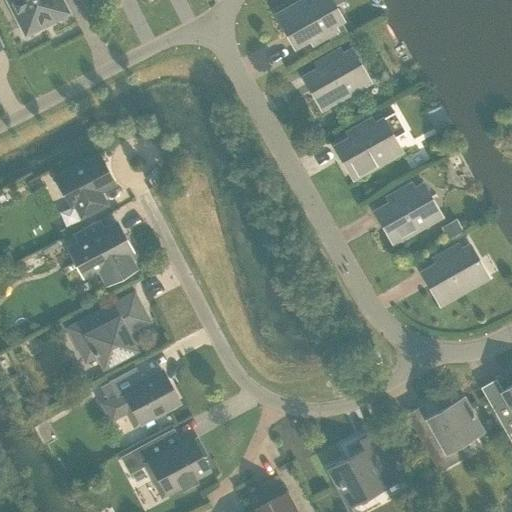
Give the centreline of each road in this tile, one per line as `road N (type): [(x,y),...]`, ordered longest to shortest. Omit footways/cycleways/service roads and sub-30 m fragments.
road 1 (unclassified): [(420,358),(371,402),(314,418),(243,392),(147,207)]
road 2 (unclassified): [(215,34),(395,339),(420,358)]
road 3 (unclassified): [(0,127),(170,43),(215,34)]
